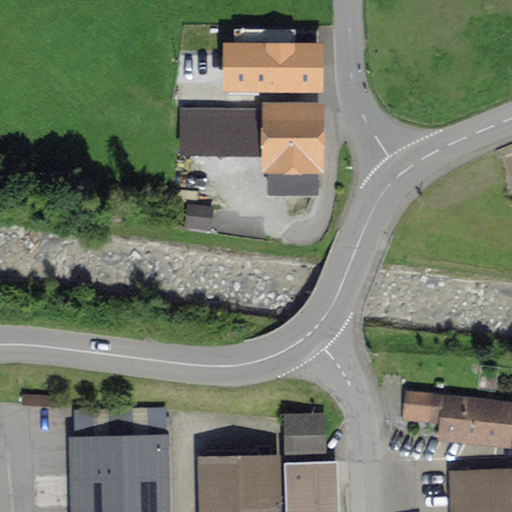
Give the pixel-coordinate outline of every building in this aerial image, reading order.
[(262,50),(262,42),(273,42),(273,28),(232,28),(232,42),(247,42),(247,49),(262,50)] [(229,53),(228,82),(239,82),(239,94),(259,94),(259,82),(289,83),(289,85),(317,86),(318,51),(290,50),(290,53),(229,53)] [(261,150),(260,104),(182,105),(183,151),(261,150)] [(317,110),(270,110),(269,166),(317,166),(317,110)] [(189,206),(186,226),(209,229),(212,209),(189,206)] [(434,419),(447,420),(445,435),(505,442),(508,407),(436,399),(434,419)] [(163,511),(162,412),(79,414),(81,511),(163,511)] [(286,456),(291,455),(293,511),(339,511),(338,461),(303,462),(303,455),(318,455),(318,419),(291,419),(291,421),(285,421),(286,456)] [(202,458),(203,511),(277,511),(276,456),(202,458)] [(511,511),(511,471),(451,473),(451,511),(511,511)]
